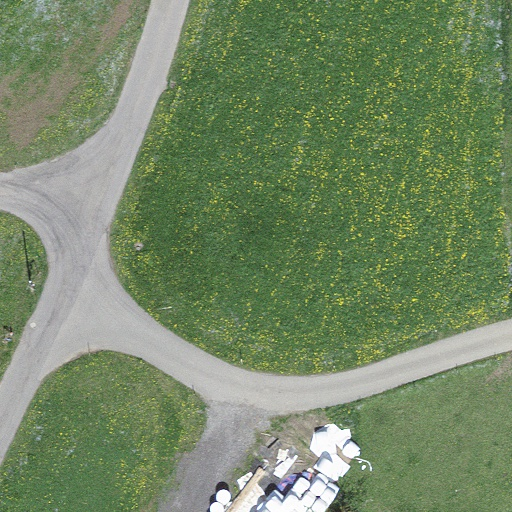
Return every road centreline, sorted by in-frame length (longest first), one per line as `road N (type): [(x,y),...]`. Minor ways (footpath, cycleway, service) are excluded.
road 1 (unclassified): [(511,332),(343,386),(272,394),(202,373),(63,288)]
road 2 (unclassified): [(100,195),(170,0)]
road 3 (unclassified): [(0,418),(63,288)]
